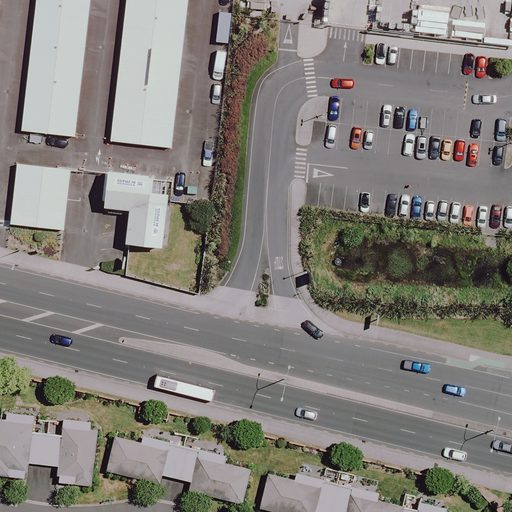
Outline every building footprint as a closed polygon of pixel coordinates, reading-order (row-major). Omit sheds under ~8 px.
[(79,0),(19,0),(8,117),(68,123),(79,0)] [(176,0),(110,0),(98,129),(163,135),(176,0)] [(63,159),(2,153),(0,170),(0,213),(57,219),(63,159)] [(157,161),(91,155),(88,194),(110,196),(107,230),(150,234),(157,161)] [(0,472),(25,476),(28,460),(56,464),(54,478),(87,483),(94,431),(61,427),(60,433),(30,429),(31,423),(0,418),(0,472)] [(138,442),(113,436),(105,471),(160,484),(162,476),(186,482),(184,490),(240,504),(248,469),(222,462),(223,458),(139,438),(138,442)] [(320,488),(266,475),(257,508),(271,511),(312,511),(313,510),(322,511),(420,511),(349,495),(350,490),(321,483),(320,488)]
